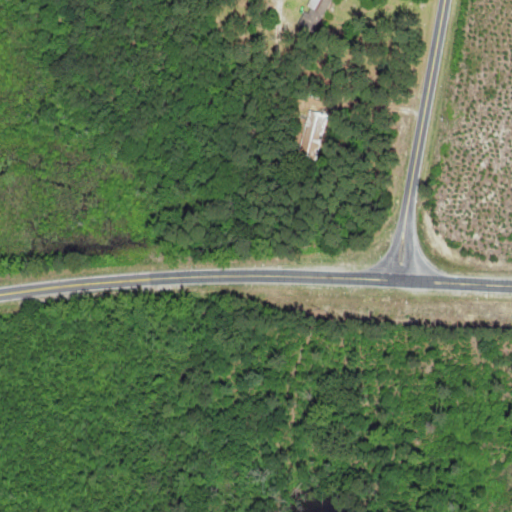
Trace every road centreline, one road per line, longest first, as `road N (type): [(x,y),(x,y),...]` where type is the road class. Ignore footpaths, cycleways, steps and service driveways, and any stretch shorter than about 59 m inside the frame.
road 1 (tertiary): [(0,293),(214,275),(511,285)]
road 2 (residential): [(400,280),(443,0)]
